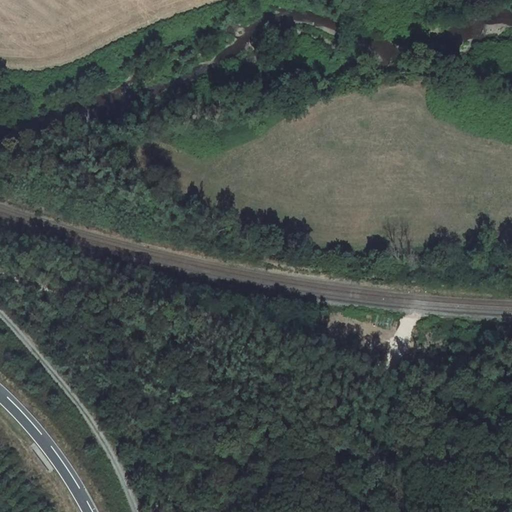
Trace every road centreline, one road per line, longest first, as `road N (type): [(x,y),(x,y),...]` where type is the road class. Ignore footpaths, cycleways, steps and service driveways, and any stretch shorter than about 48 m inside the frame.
road 1 (track): [(511,342),(491,355),(424,365),(321,349),(0,268)]
road 2 (track): [(0,315),(100,434),(137,511)]
road 3 (motorway): [(85,511),(47,447),(0,395)]
